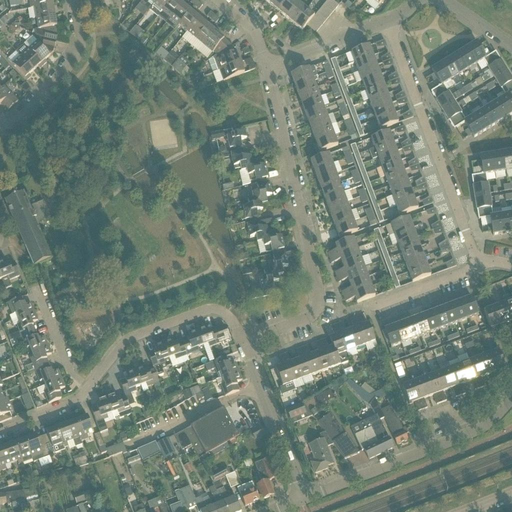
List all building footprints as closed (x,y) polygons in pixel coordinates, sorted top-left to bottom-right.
[(53,6),(51,0),(28,0),(30,8),(30,9),(35,9),(53,6)] [(149,11),(158,0),(143,0),(142,1),(139,4),(148,12),(149,11)] [(158,18),(172,0),(158,0),(149,11),(157,18),(158,18)] [(170,20),(182,5),(175,0),(172,0),(158,18),(165,24),(170,19),(170,20)] [(278,13),(288,0),(275,0),(270,6),(278,13)] [(286,19),(298,4),(292,0),(288,0),(278,13),(286,19)] [(330,0),(328,0),(325,4),(335,11),(339,7),(330,0)] [(199,11),(202,6),(198,3),(194,7),(199,11)] [(294,26),(306,11),(298,4),(286,19),(294,26)] [(335,11),(325,4),(322,7),(332,15),(335,11)] [(179,26),(190,12),(182,5),(170,19),(179,26)] [(54,17),(53,6),(35,9),(37,19),(54,17)] [(332,15),(322,7),(319,11),(329,19),(332,15)] [(302,32),(307,27),(310,23),(313,19),(314,18),(306,11),(294,26),(302,32)] [(329,19),(319,11),(316,15),(325,23),(329,19)] [(187,33),(199,19),(190,12),(179,26),(186,33),(187,33)] [(211,21),(215,17),(211,13),(207,18),(211,21)] [(325,23),(316,15),(314,18),(313,19),(322,27),(325,23)] [(56,28),(54,17),(37,19),(38,30),(35,31),(36,36),(44,40),(56,43),(57,36),(56,28)] [(219,20),(215,17),(211,21),(215,25),(219,20)] [(190,46),(207,26),(199,19),(187,33),(186,33),(181,38),(190,46)] [(322,27),(313,19),(310,23),(319,30),(322,27)] [(127,21),(122,27),(127,31),(132,24),(127,21)] [(319,30),(310,23),(307,27),(316,34),(319,30)] [(9,29),(14,34),(17,31),(12,25),(9,29)] [(198,53),(215,33),(207,26),(190,46),(198,53)] [(228,36),(232,31),(227,27),(223,32),(228,36)] [(135,28),(129,36),(138,42),(144,34),(135,28)] [(216,56),(229,47),(223,41),(224,40),(215,33),(204,47),(212,54),(213,53),(216,56)] [(53,53),(56,43),(44,40),(36,36),(32,39),(36,44),(29,51),(43,67),(46,63),(44,61),(49,57),(49,56),(53,53)] [(145,40),(141,44),(146,48),(150,44),(145,40)] [(483,61),(485,59),(475,44),(466,49),(476,65),(483,61)] [(373,56),(369,46),(351,53),(354,63),(373,56)] [(240,64),(236,53),(235,54),(229,47),(216,56),(208,61),(213,74),(219,72),(240,64)] [(476,65),(466,49),(458,55),(468,71),(476,65)] [(160,50),(155,56),(163,62),(168,56),(160,50)] [(29,51),(20,58),(33,72),(38,67),(40,70),(43,67),(29,51)] [(16,53),(7,60),(27,81),(30,78),(29,76),(33,72),(20,58),(16,53)] [(483,61),(505,97),(506,97),(508,96),(511,93),(511,79),(495,53),(485,59),(483,61)] [(449,60),(459,76),(468,71),(458,55),(449,60)] [(163,62),(171,69),(172,68),(176,63),(168,56),(163,62)] [(373,56),(354,63),(358,73),(376,66),(373,56)] [(334,71),(339,69),(335,59),(330,61),(334,71)] [(449,60),(440,65),(450,81),(459,76),(449,60)] [(176,63),(172,68),(171,69),(180,76),(186,68),(178,61),(176,63)] [(327,62),(322,64),(326,74),(331,72),(327,62)] [(244,75),(240,64),(219,72),(223,83),(244,75)] [(443,85),(443,86),(450,81),(440,65),(431,71),(441,86),(441,87),(443,85)] [(376,66),(358,73),(362,82),(380,75),(376,66)] [(309,69),(291,76),(294,86),(316,78),(317,77),(313,67),(309,69)] [(342,79),(339,69),(334,71),(338,81),(342,79)] [(383,85),(380,75),(362,82),(365,92),(383,85)] [(316,78),(294,86),(298,95),(316,88),(314,82),(317,80),(316,78)] [(346,88),(342,79),(338,81),(341,90),(346,88)] [(387,95),(383,85),(365,92),(369,101),(387,95)] [(454,130),(464,124),(464,123),(466,122),(443,86),(443,85),(441,87),(441,86),(431,93),(454,130)] [(26,97),(30,92),(24,86),(20,90),(26,97)] [(0,90),(0,89),(0,105),(7,113),(18,103),(4,87),(0,90)] [(320,98),(316,88),(298,95),(301,105),(320,98)] [(349,98),(346,88),(341,90),(345,100),(349,98)] [(391,104),(387,95),(369,101),(372,111),(391,104)] [(511,102),(508,96),(506,97),(505,97),(499,101),(508,117),(511,115),(511,102)] [(323,107),(320,98),(301,105),(305,114),(323,107)] [(353,107),(349,98),(345,100),(348,109),(353,107)] [(508,117),(499,101),(490,107),(500,123),(508,117)] [(394,114),(391,104),(372,111),(376,121),(394,114)] [(327,117),(323,107),(305,114),(308,124),(327,117)] [(357,117),(353,107),(348,109),(352,119),(357,117)] [(500,123),(490,107),(481,112),(491,128),(500,123)] [(491,128),(481,112),(473,117),(482,133),(491,128)] [(398,124),(394,114),(376,121),(380,130),(398,124)] [(330,127),(327,117),(308,124),(312,133),(330,127)] [(360,126),(357,117),(352,119),(356,128),(360,126)] [(466,122),(464,123),(464,124),(473,139),(482,133),(473,117),(466,122)] [(364,136),(360,126),(356,128),(359,138),(364,136)] [(334,136),(330,127),(312,133),(316,143),(334,136)] [(237,129),(231,131),(233,137),(227,138),(229,150),(241,147),(240,141),(246,140),(245,134),(237,129)] [(371,139),(374,149),(392,142),(389,132),(371,139)] [(338,146),(334,136),(316,143),(319,153),(338,146)] [(396,152),(392,142),(374,149),(378,158),(396,152)] [(358,155),(355,146),(355,145),(350,147),(354,157),(358,155)] [(247,171),(251,163),(250,158),(247,158),(245,152),(231,156),(234,171),(240,169),(241,172),(247,171)] [(399,161),(396,152),(378,158),(381,168),(399,161)] [(511,152),(502,154),(505,172),(511,171),(511,152)] [(505,172),(502,154),(491,156),(494,174),(505,172)] [(314,171),(332,165),(328,155),(310,162),(314,171)] [(362,164),(358,155),(354,157),(357,166),(362,164)] [(486,175),(494,174),(491,156),(480,157),(483,175),(483,176),(486,175)] [(267,179),(265,167),(263,161),(257,162),(251,163),(247,171),(250,183),(267,179)] [(403,171),(399,161),(381,168),(385,178),(403,171)] [(365,174),(362,164),(357,166),(361,176),(365,174)] [(318,181),(335,174),(332,165),(314,171),(318,181)] [(407,181),(403,171),(385,178),(389,187),(407,181)] [(321,191),(339,184),(335,174),(318,181),(321,191)] [(364,185),(369,184),(365,174),(361,176),(364,185)] [(478,220),(480,220),(490,219),(490,218),(493,218),(493,217),(486,175),(483,176),(483,175),(471,177),(478,220)] [(90,178),(70,183),(73,193),(93,188),(90,178)] [(410,190),(407,181),(389,187),(392,197),(410,190)] [(269,184),(251,188),(253,200),(261,205),(267,204),(266,198),(272,196),(269,184)] [(325,200),(342,193),(339,184),(321,191),(325,200)] [(373,193),(369,184),(364,185),(368,195),(373,193)] [(414,200),(410,190),(392,197),(396,207),(414,200)] [(328,210),(346,203),(342,193),(325,200),(328,210)] [(376,203),(373,193),(368,195),(372,205),(376,203)] [(34,267),(35,266),(52,259),(36,224),(50,218),(43,202),(29,208),(23,194),(5,201),(34,267)] [(245,216),(240,217),(241,222),(258,218),(256,212),(262,211),(261,205),(253,200),(247,201),(249,207),(243,209),(245,216)] [(417,210),(414,200),(396,207),(400,216),(417,210)] [(332,219),(350,213),(346,203),(328,210),(332,219)] [(380,213),(376,203),(372,205),(375,214),(380,213)] [(336,229),(353,222),(350,213),(332,219),(336,229)] [(379,224),(383,222),(380,213),(375,214),(379,224)] [(511,233),(511,217),(511,214),(501,216),(504,235),(511,233)] [(493,217),(493,218),(490,218),(490,219),(493,236),(504,235),(501,216),(493,217)] [(391,225),(394,235),(412,228),(409,219),(391,225)] [(357,232),(353,222),(336,229),(339,238),(357,232)] [(433,226),(437,235),(446,231),(442,222),(433,226)] [(266,229),(265,225),(265,223),(253,226),(249,226),(247,227),(250,238),(256,237),(257,243),(263,242),(268,234),(266,229)] [(240,225),(232,227),(233,233),(242,231),(240,225)] [(416,238),(412,228),(394,235),(398,245),(416,238)] [(382,240),(378,230),(373,232),(377,241),(382,240)] [(274,233),(268,234),(263,242),(266,254),(284,250),(281,238),(275,239),(274,233)] [(461,235),(439,243),(444,255),(465,248),(461,235)] [(401,254),(419,247),(416,238),(398,245),(401,254)] [(330,259),(357,249),(353,239),(335,246),(337,251),(328,254),(330,259)] [(385,249),(382,240),(377,241),(380,251),(385,249)] [(423,257),(419,247),(401,254),(405,264),(423,257)] [(342,265),(360,258),(357,249),(330,259),(331,264),(340,261),(342,265)] [(389,259),(385,249),(380,251),(384,261),(389,259)] [(288,267),(286,258),(285,255),(273,258),(274,264),(268,266),(269,271),(277,276),(283,275),(282,269),(288,267)] [(426,267),(423,257),(405,264),(408,273),(426,267)] [(360,258),(342,265),(344,270),(335,273),(337,278),(364,268),(360,258)] [(392,269),(389,259),(384,261),(388,270),(392,269)] [(4,261),(0,262),(0,275),(2,280),(1,281),(5,289),(10,287),(8,282),(20,277),(15,263),(6,267),(4,261)] [(430,276),(426,267),(408,273),(412,283),(430,276)] [(349,285),(367,278),(364,268),(337,278),(339,283),(347,280),(349,285)] [(396,278),(392,269),(388,270),(391,280),(396,278)] [(251,301),(270,296),(268,290),(274,289),(273,283),(279,282),(277,276),(269,271),(263,272),(265,278),(259,280),(260,282),(262,291),(253,293),(247,294),(249,301),(251,301)] [(344,297),(371,288),(367,278),(349,285),(351,289),(342,292),(344,297)] [(395,290),(399,288),(396,278),(391,280),(395,290)] [(356,304),(375,297),(371,288),(344,297),(346,302),(355,299),(356,304)] [(16,314),(18,319),(35,313),(31,304),(25,307),(22,298),(8,304),(13,316),(16,314)] [(471,298),(461,302),(468,320),(478,316),(471,298)] [(511,301),(503,305),(509,322),(511,321),(511,301)] [(461,302),(452,306),(458,323),(468,320),(461,302)] [(509,322),(503,305),(493,308),(503,335),(508,333),(504,324),(509,322)] [(449,327),(458,323),(452,306),(442,309),(449,327)] [(503,335),(493,308),(483,312),(490,330),(495,328),(498,337),(503,335)] [(439,330),(449,327),(442,309),(432,313),(439,330)] [(38,322),(35,313),(18,319),(20,325),(17,326),(20,333),(14,335),(16,340),(22,337),(35,332),(32,324),(38,322)] [(430,334),(439,330),(432,313),(423,316),(430,334)] [(420,337),(430,334),(423,316),(413,320),(420,337)] [(360,317),(355,319),(365,346),(375,342),(368,325),(363,327),(360,317)] [(365,346),(355,319),(350,321),(353,330),(348,332),(355,350),(365,346)] [(410,341),(420,337),(413,320),(404,323),(410,341)] [(401,345),(410,341),(404,323),(394,327),(401,345)] [(355,350),(348,332),(344,334),(340,324),(335,326),(345,353),(355,350)] [(345,353),(335,326),(331,328),(334,337),(329,339),(332,348),(335,357),(336,357),(340,366),(349,362),(347,359),(345,353)] [(225,327),(216,330),(208,333),(205,327),(196,330),(203,346),(208,344),(209,348),(212,347),(221,343),(229,340),(225,327)] [(391,348),(401,345),(394,327),(384,331),(391,348)] [(203,346),(196,330),(188,333),(190,339),(182,342),(187,356),(199,352),(198,348),(203,346)] [(39,340),(35,332),(22,337),(26,349),(30,348),(32,353),(48,346),(45,338),(39,340)] [(187,356),(182,342),(174,345),(172,339),(163,342),(169,359),(174,357),(176,360),(187,356)] [(335,357),(332,348),(328,350),(325,340),(319,342),(329,370),(330,370),(340,366),(336,357),(335,357)] [(169,359),(163,342),(154,346),(157,352),(148,355),(154,370),(157,377),(164,375),(161,366),(165,364),(164,361),(169,359)] [(329,370),(319,342),(315,344),(319,353),(313,355),(320,373),(329,370)] [(33,366),(25,369),(27,374),(35,371),(49,365),(46,357),(52,355),(48,346),(32,353),(34,358),(31,359),(33,366)] [(306,347),(300,349),(310,377),(320,373),(313,355),(309,357),(306,347)] [(310,377),(300,349),(296,351),(300,360),(294,362),(301,380),(310,377)] [(498,351),(488,355),(498,382),(503,380),(499,371),(505,369),(498,351)] [(301,380),(294,362),(290,364),(287,355),(281,357),(292,384),(301,380)] [(498,382),(488,355),(478,358),(485,376),(490,375),(493,384),(498,382)] [(292,384),(281,357),(277,358),(280,367),(275,369),(278,376),(282,388),(292,384)] [(213,363),(205,366),(207,372),(215,369),(217,375),(221,373),(223,379),(239,373),(235,364),(230,366),(226,358),(217,361),(213,363)] [(485,376),(478,358),(469,362),(479,389),(484,387),(480,378),(485,376)] [(479,389),(469,362),(459,366),(466,384),(471,382),(474,391),(479,389)] [(52,373),(49,365),(35,371),(40,383),(43,381),(45,386),(62,380),(58,371),(52,373)] [(466,384),(459,366),(450,369),(460,396),(465,395),(461,385),(466,384)] [(159,384),(157,377),(154,370),(145,373),(143,367),(134,370),(141,387),(146,385),(147,388),(154,386),(156,392),(161,389),(159,384)] [(401,368),(395,370),(399,381),(405,378),(401,368)] [(460,396),(450,369),(440,373),(447,391),(452,389),(455,398),(460,396)] [(141,387),(134,370),(126,373),(128,379),(120,382),(125,397),(126,397),(129,406),(134,404),(130,394),(137,392),(136,388),(141,387)] [(242,381),(239,373),(216,381),(217,386),(221,385),(225,397),(239,392),(236,383),(242,381)] [(447,391),(440,373),(431,376),(441,404),(445,402),(442,393),(447,391)] [(441,404),(431,376),(421,380),(428,398),(432,396),(436,405),(441,404)] [(331,386),(335,391),(341,388),(340,386),(347,381),(344,378),(331,386)] [(65,388),(62,380),(45,386),(47,391),(44,393),(49,405),(63,399),(59,391),(65,388)] [(428,398),(421,380),(412,384),(422,411),(426,409),(423,400),(428,398)] [(417,413),(422,411),(412,384),(405,386),(402,387),(408,405),(413,403),(417,413)] [(208,389),(202,392),(207,402),(213,399),(208,389)] [(192,398),(189,390),(182,393),(185,401),(192,398)] [(317,396),(320,404),(334,399),(332,391),(317,396)] [(0,405),(9,402),(8,398),(4,400),(2,393),(0,394),(0,405)] [(132,414),(129,406),(126,397),(125,397),(117,400),(115,394),(106,398),(112,414),(113,418),(114,421),(132,414)] [(112,414),(106,398),(97,401),(100,407),(91,410),(100,433),(107,431),(103,421),(113,418),(112,414)] [(374,399),(368,406),(376,418),(378,421),(384,418),(381,411),(376,400),(374,399)] [(11,406),(9,402),(0,405),(0,424),(12,419),(7,408),(11,406)] [(291,420),(308,412),(302,403),(295,408),(287,411),(291,420)] [(390,407),(381,411),(384,418),(388,426),(387,426),(391,434),(397,446),(407,441),(405,435),(407,434),(405,428),(402,429),(397,419),(396,420),(390,407)] [(199,459),(239,437),(236,432),(223,410),(184,431),(191,445),(199,459)] [(331,414),(318,422),(343,460),(359,454),(345,434),(331,414)] [(88,417),(77,421),(84,441),(89,439),(87,436),(94,434),(88,417)] [(84,441),(77,421),(67,425),(73,441),(75,448),(82,445),(81,442),(84,441)] [(381,423),(371,428),(383,453),(392,449),(381,423)] [(73,441),(67,425),(57,429),(64,448),(68,447),(67,443),(73,441)] [(246,426),(236,432),(239,437),(249,432),(246,426)] [(255,440),(256,440),(265,435),(261,427),(251,432),(255,440)] [(64,448),(57,429),(55,429),(55,428),(49,430),(49,431),(47,432),(47,431),(46,431),(48,436),(42,438),(49,455),(54,453),(54,454),(64,450),(63,449),(64,448)] [(368,429),(353,436),(361,452),(363,450),(368,460),(383,453),(371,428),(368,429)] [(191,445),(184,431),(175,436),(174,436),(182,450),(191,445)] [(333,445),(324,433),(319,435),(322,441),(310,446),(316,462),(311,464),(315,474),(328,469),(327,467),(333,464),(327,448),(333,445)] [(101,455),(106,453),(99,434),(94,436),(101,455)] [(49,455),(42,438),(37,440),(36,436),(25,440),(32,460),(33,463),(49,457),(48,455),(49,455)] [(167,439),(156,445),(164,459),(175,454),(167,439)] [(32,460),(25,440),(15,444),(22,464),(32,460)] [(22,464),(15,444),(5,448),(11,464),(17,462),(19,465),(22,464)] [(123,444),(114,447),(117,455),(122,453),(123,455),(127,454),(126,453),(123,444)] [(147,446),(137,451),(139,457),(150,452),(147,446)] [(11,464),(5,448),(0,449),(0,465),(2,471),(6,470),(5,466),(10,464),(11,464)] [(85,457),(80,459),(83,467),(88,465),(85,457)] [(257,485),(259,491),(263,500),(274,496),(268,481),(277,478),(270,458),(255,464),(262,483),(257,485)] [(80,459),(79,459),(73,461),(76,469),(83,467),(80,459)] [(210,475),(214,483),(230,474),(226,467),(210,475)] [(226,477),(231,489),(239,486),(234,474),(226,477)] [(245,508),(259,502),(251,483),(237,489),(245,508)] [(128,486),(123,488),(127,499),(132,497),(128,486)] [(215,511),(213,507),(209,498),(202,501),(201,499),(195,501),(189,487),(180,491),(187,506),(189,510),(196,507),(197,511),(215,511)] [(213,487),(209,489),(212,495),(212,494),(217,506),(213,507),(215,511),(226,511),(221,499),(220,499),(218,495),(217,492),(216,493),(213,487)] [(224,489),(217,492),(218,495),(220,499),(221,499),(226,511),(240,511),(234,495),(228,498),(224,489)] [(36,490),(23,491),(28,509),(40,506),(39,501),(37,501),(36,490)] [(28,509),(23,491),(5,494),(7,504),(8,506),(11,505),(12,509),(14,508),(14,509),(19,508),(19,507),(21,506),(22,511),(28,511),(28,509)] [(180,508),(173,511),(172,511),(189,511),(188,510),(189,510),(187,506),(180,491),(179,491),(174,493),(180,508)] [(86,502),(83,493),(73,497),(77,505),(86,502)]
